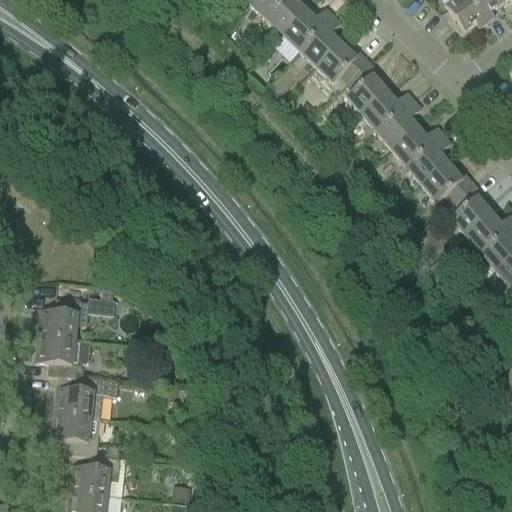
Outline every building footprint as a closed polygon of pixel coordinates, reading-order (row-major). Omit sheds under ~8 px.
[(265,26),(289,0),(256,0),(257,0),(248,9),(265,26)] [(282,41),(305,17),(296,8),(304,0),(289,0),(265,26),(282,41)] [(478,33),(485,27),(465,0),(457,0),(444,10),(463,36),(474,28),(478,33)] [(465,0),(485,27),(493,21),(489,16),(500,9),(493,0),(465,0)] [(511,2),(511,0),(493,0),(500,9),(511,1),(511,2)] [(298,57),(332,22),(324,14),(314,25),(305,17),(282,41),(298,57)] [(315,73),(338,48),(329,40),(339,29),(332,22),(298,57),(315,73)] [(347,56),(338,48),(315,73),(332,89),(339,81),(347,88),(368,68),(350,52),(347,56)] [(361,121),(386,99),(379,90),(383,86),(368,68),(347,88),(353,96),(345,103),(361,121)] [(375,138),(412,106),(405,98),(394,108),(390,103),(386,99),(361,121),(375,138)] [(390,156),(416,133),(408,124),(420,115),(412,106),(375,138),(390,156)] [(405,173),(442,141),(435,133),(424,142),(416,133),(390,156),(405,173)] [(420,190),(446,168),(438,159),(449,149),(442,141),(405,173),(420,190)] [(454,177),(446,168),(420,190),(435,208),(443,201),(450,209),(472,191),(458,173),(454,177)] [(465,243),(491,221),(483,211),(487,208),(472,191),(450,209),(458,218),(450,225),(465,243)] [(480,260),(511,232),(511,222),(510,220),(499,230),(491,221),(465,243),(480,260)] [(494,277),(511,262),(511,232),(480,260),(494,277)] [(511,262),(494,277),(510,295),(511,293),(511,262)] [(40,316),(37,342),(75,346),(77,331),(85,332),(87,309),(74,307),(54,305),(53,317),(40,316)] [(86,371),(89,369),(91,348),(75,346),(37,342),(34,368),(47,369),(46,382),(70,384),(81,385),(83,371),(86,371)] [(81,385),(70,384),(69,395),(56,394),(53,420),(99,425),(101,402),(115,403),(116,393),(132,395),(132,390),(81,385)] [(177,391),(161,391),(162,406),(177,405),(177,391)] [(53,420),(50,446),(63,447),(62,460),(86,462),(106,464),(106,459),(105,459),(95,458),(99,425),(53,420)] [(120,504),(124,466),(86,462),(85,474),(72,472),(69,498),(120,504)] [(188,508),(189,493),(172,491),(170,506),(188,508)] [(69,498),(67,511),(118,511),(119,504),(120,504),(69,498)]
